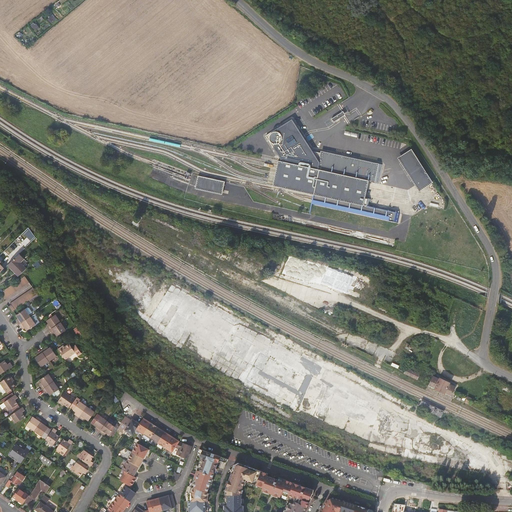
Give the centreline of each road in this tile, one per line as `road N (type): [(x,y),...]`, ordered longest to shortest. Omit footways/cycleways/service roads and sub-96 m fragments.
road 1 (tertiary): [(237,0),(294,51),(375,91),(404,118),(490,249),(496,272),(482,357),(511,377)]
road 2 (residential): [(21,348),(32,395),(105,450),(79,511)]
road 3 (track): [(304,287),(310,298),(356,304),(482,357)]
road 4 (residential): [(325,487),(197,440)]
road 5 (residential): [(384,507),(398,490),(511,501)]
